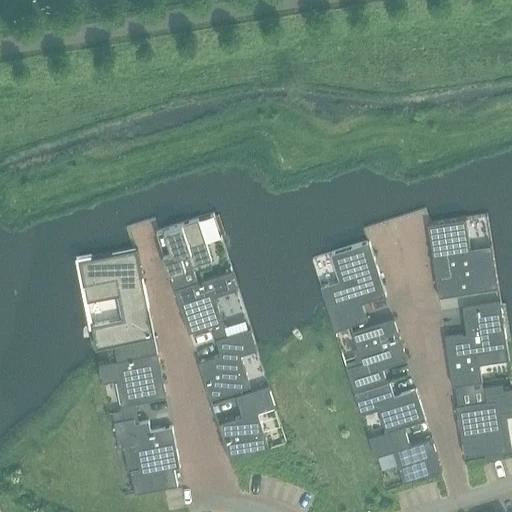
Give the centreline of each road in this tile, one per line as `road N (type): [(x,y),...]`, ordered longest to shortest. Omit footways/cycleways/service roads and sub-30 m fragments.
road 1 (residential): [(144,233),(211,501),(271,511)]
road 2 (residential): [(466,504),(390,234)]
